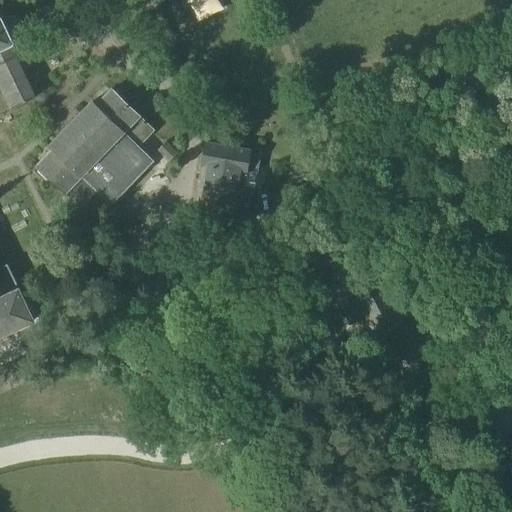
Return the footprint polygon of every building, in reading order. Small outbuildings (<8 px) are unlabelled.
[(143,0),(162,57),(175,53),(156,0),(143,0)] [(0,338),(34,322),(7,266),(0,268),(0,79),(14,109),(37,98),(24,72),(29,70),(17,44),(22,40),(24,35),(24,29),(21,24),(17,20),(11,19),(5,20),(0,9),(0,338)] [(115,93),(111,90),(97,105),(93,101),(49,146),(53,150),(38,165),(41,168),(38,171),(46,179),(49,176),(65,192),(66,191),(80,205),(96,190),(110,204),(152,161),(137,147),(153,130),(123,101),(126,98),(117,90),(115,93)] [(156,152),(168,163),(178,153),(166,142),(156,152)] [(257,171),(260,154),(249,152),(250,151),(206,143),(202,167),(203,167),(196,202),(239,210),(249,212),(252,196),(254,188),(243,186),(246,169),(257,171)] [(432,379),(384,286),(348,305),(354,318),(362,314),(404,394),(432,379)]
